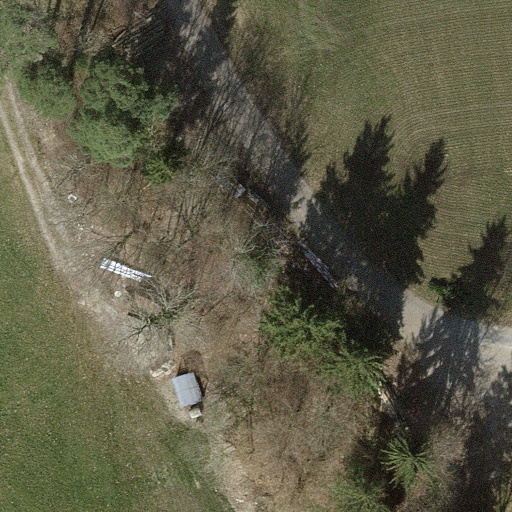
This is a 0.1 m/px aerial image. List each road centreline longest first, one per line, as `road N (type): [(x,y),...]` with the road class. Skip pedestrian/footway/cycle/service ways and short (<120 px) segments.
road 1 (track): [(511,345),(423,324),(350,259),(269,146),(187,0)]
road 2 (track): [(185,511),(68,269),(0,75)]
